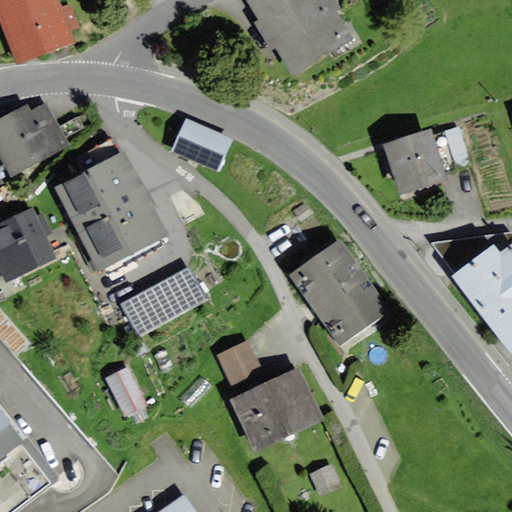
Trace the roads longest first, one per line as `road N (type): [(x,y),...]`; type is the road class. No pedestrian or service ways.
road 1 (tertiary): [(511,408),(324,182),(227,115),(114,81)]
road 2 (residential): [(390,511),(256,240),(126,129),(114,81)]
